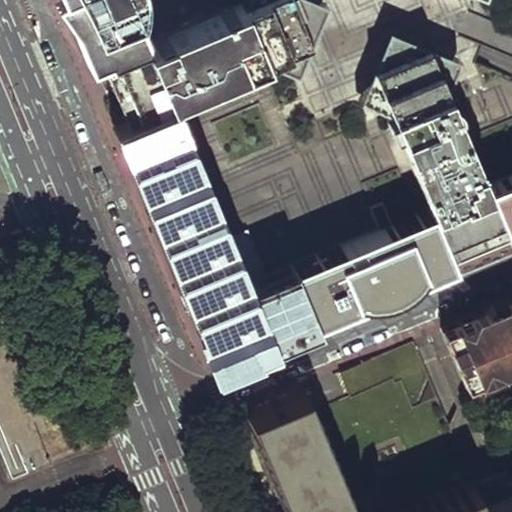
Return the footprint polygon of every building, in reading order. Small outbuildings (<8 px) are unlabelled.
[(511,172),(485,184),(446,88),(459,58),(389,27),(358,98),(389,110),(428,207),(392,224),(383,202),(370,206),(380,229),(246,283),(171,99),(266,59),(298,73),(327,3),(319,0),(244,0),(243,4),(148,42),(130,5),(139,0),(77,0),(148,168),(144,178),(149,192),(155,206),(164,204),(194,277),(206,305),(196,309),(209,341),(220,345),(213,360),(257,342),(266,342),(281,335),(373,297),(450,264),(445,251),(504,228),(508,236),(511,234),(511,172)] [(511,299),(485,310),(437,331),(461,385),(511,364),(511,299)] [(412,338),(383,343),(385,359),(415,355),(412,338)] [(480,511),(468,481),(393,511),(374,511),(372,511),(356,511),(354,506),(348,509),(296,387),(239,410),(280,511),(480,511)] [(511,511),(511,462),(468,481),(480,511),(511,511)]
